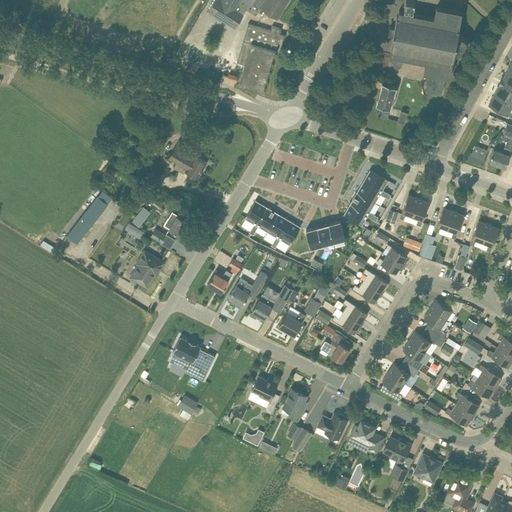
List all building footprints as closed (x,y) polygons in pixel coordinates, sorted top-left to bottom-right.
[(214,0),(208,11),(236,28),(247,9),(256,14),(259,10),(262,12),(264,9),(277,17),(288,0),(214,0)] [(454,64),(452,64),(453,60),(454,60),(455,52),(460,52),(463,51),(464,51),(466,48),(467,47),(467,44),(467,43),(466,39),(463,37),(462,36),(458,35),(460,27),(459,27),(460,22),(461,22),(462,15),(463,15),(463,14),(461,14),(462,11),(437,6),(435,17),(412,12),(413,4),(414,4),(414,0),(404,0),(404,2),(405,2),(403,11),(399,10),(398,16),(397,15),(395,27),(390,26),(388,35),(393,36),(391,48),(392,48),(391,54),(394,54),(394,62),(394,64),(395,65),(396,66),(397,66),(398,66),(399,66),(400,65),(401,65),(401,64),(402,64),(404,56),(426,61),(424,71),(428,72),(426,90),(441,93),(446,75),(450,76),(450,73),(452,73),(452,72),(451,72),(453,65),(454,65),(454,64)] [(244,64),(239,83),(264,91),(265,87),(264,87),(274,52),(275,53),(276,50),(280,51),(285,34),(279,32),(280,28),(281,28),(272,25),(272,26),(271,30),(248,23),(237,61),(244,64)] [(511,72),(507,70),(501,82),(511,87),(511,72)] [(387,118),(390,108),(397,86),(382,82),(376,104),(384,106),(382,115),(381,115),(381,116),(387,118)] [(511,87),(501,82),(495,93),(511,102),(511,87)] [(508,115),(511,117),(511,102),(495,93),(488,105),(507,115),(508,115)] [(401,110),(401,111),(398,121),(404,123),(408,112),(401,110)] [(511,124),(507,122),(504,131),(505,132),(503,138),(507,140),(505,146),(505,145),(503,151),(494,148),(491,156),(489,160),(506,166),(511,154),(509,154),(511,148),(511,145),(511,124)] [(156,140),(162,130),(155,126),(149,136),(156,140)] [(187,168),(185,170),(197,177),(207,161),(195,154),(199,149),(188,142),(187,141),(187,142),(180,138),(168,157),(187,168)] [(148,153),(141,148),(134,158),(142,163),(148,153)] [(476,154),(474,161),(482,164),(484,157),(476,154)] [(363,180),(382,191),(383,189),(389,179),(370,169),(363,180)] [(357,191),(375,202),(381,193),(385,195),(387,191),(383,189),(382,191),(363,180),(357,191)] [(103,190),(99,196),(108,203),(112,197),(103,190)] [(71,209),(79,201),(71,191),(62,199),(71,209)] [(357,191),(350,202),(369,213),(370,211),(375,202),(357,191)] [(413,215),(417,202),(419,197),(409,193),(402,211),(400,217),(404,219),(407,213),(413,215)] [(108,203),(99,196),(98,195),(67,235),(78,243),(108,203)] [(419,197),(417,202),(413,215),(419,217),(416,223),(421,225),(423,218),(423,219),(430,201),(419,197)] [(256,199),(245,218),(254,223),(252,227),(256,230),(259,226),(256,224),(267,206),(256,199)] [(344,214),(362,224),(368,215),(372,218),(374,213),(370,211),(369,213),(350,202),(350,203),(344,214)] [(267,206),(256,224),(259,226),(267,231),(278,212),(267,206)] [(442,225),(448,228),(454,210),(444,206),(437,224),(435,230),(439,232),(442,225)] [(139,226),(150,211),(143,207),(133,221),(139,226)] [(386,221),(394,224),(398,212),(390,209),(386,221)] [(458,231),(464,214),(454,210),(448,228),(454,230),(451,236),(456,238),(458,231)] [(168,218),(164,225),(181,235),(188,222),(178,216),(178,215),(172,211),(168,218)] [(278,212),(267,231),(276,236),(274,240),(278,243),(281,239),(278,237),(289,219),(279,213),(278,212)] [(289,219),(278,237),(290,244),(301,226),(289,219)] [(477,238),(483,240),(489,223),(479,219),(472,237),(470,243),(474,244),(477,238)] [(329,223),(334,241),(345,238),(340,220),(329,223),(329,222),(329,223)] [(131,232),(135,226),(134,225),(129,222),(125,228),(130,231),(131,232)] [(318,226),(323,244),(334,241),(329,223),(318,226)] [(489,243),(486,249),(491,250),(493,244),(499,227),(489,223),(483,240),(489,243)] [(306,229),(312,247),(323,244),(318,226),(317,226),(306,229)] [(166,235),(156,228),(151,235),(162,241),(166,235)] [(376,237),(387,243),(389,238),(378,232),(376,237)] [(431,258),(436,244),(432,243),(435,236),(427,233),(419,254),(431,258)] [(418,250),(421,242),(407,236),(404,245),(418,250)] [(386,254),(404,265),(406,262),(404,260),(407,255),(392,245),(392,246),(389,243),(386,247),(390,249),(386,254)] [(139,264),(136,268),(131,276),(147,286),(157,269),(159,270),(164,262),(144,249),(136,262),(139,264)] [(364,266),(367,261),(352,252),(349,257),(364,266)] [(236,285),(236,284),(229,296),(242,304),(246,296),(254,301),(258,293),(261,287),(279,258),(272,254),(253,285),(247,281),(241,277),(236,285)] [(235,259),(241,262),(244,257),(238,254),(235,259)] [(402,269),(404,265),(386,254),(383,259),(380,257),(377,260),(381,263),(396,273),(399,268),(402,269)] [(442,263),(444,256),(438,254),(435,260),(442,263)] [(462,268),(466,257),(460,255),(456,266),(462,268)] [(231,269),(236,273),(242,263),(241,262),(235,259),(233,258),(229,264),(233,266),(231,269)] [(484,277),(487,268),(481,265),(477,275),(484,277)] [(367,274),(363,280),(383,293),(385,289),(383,289),(388,282),(366,267),(363,271),(367,274)] [(222,292),(229,280),(233,273),(226,269),(224,273),(216,268),(207,284),(222,292)] [(340,285),(343,280),(339,277),(335,282),(340,285)] [(314,297),(312,296),(305,309),(314,315),(321,301),(333,281),(330,279),(327,285),(325,284),(320,292),(317,290),(314,297)] [(383,293),(363,280),(359,286),(355,283),(352,288),(375,302),(379,295),(380,296),(383,293)] [(262,293),(259,298),(253,310),(265,317),(272,306),(273,307),(276,301),(283,305),(290,294),(294,288),(285,283),(275,300),(262,293)] [(330,288),(334,290),(344,297),(347,292),(336,285),(333,283),(330,288)] [(430,308),(447,319),(453,310),(456,312),(460,301),(447,296),(444,304),(436,299),(430,308)] [(343,311),(357,320),(362,323),(365,320),(363,319),(368,312),(346,298),(343,302),(347,305),(343,311)] [(306,314),(290,305),(279,325),(295,334),(306,314)] [(362,323),(357,320),(343,311),(337,307),(333,313),(335,314),(332,318),(354,333),(359,326),(360,327),(362,323)] [(443,330),(440,328),(447,319),(430,308),(424,317),(430,321),(425,328),(442,339),(446,333),(443,331),(443,330)] [(331,317),(320,310),(316,316),(327,323),(331,317)] [(479,319),(473,330),(479,333),(485,323),(479,319)] [(336,330),(326,323),(322,330),(332,336),(336,330)] [(470,332),(473,328),(464,323),(462,327),(470,332)] [(415,331),(409,340),(426,351),(431,354),(438,344),(441,346),(445,341),(442,339),(425,328),(421,334),(415,331)] [(500,333),(497,337),(501,340),(498,346),(511,354),(511,340),(504,335),(504,336),(500,333)] [(175,351),(171,360),(173,361),(187,368),(185,370),(204,380),(216,355),(200,348),(201,346),(180,336),(173,350),(175,351)] [(457,343),(448,337),(445,341),(455,347),(457,343)] [(465,344),(479,353),(483,346),(469,337),(465,344)] [(329,344),(335,348),(331,354),(342,361),(350,348),(340,341),(339,342),(332,338),(329,344)] [(403,349),(407,352),(408,352),(404,359),(419,369),(422,363),(423,362),(423,361),(428,353),(425,351),(426,351),(409,340),(403,349)] [(441,350),(450,355),(454,348),(445,343),(441,350)] [(508,367),(511,361),(511,354),(498,346),(494,352),(490,349),(487,353),(491,356),(508,367)] [(458,362),(462,356),(457,353),(453,359),(458,362)] [(394,362),(388,372),(405,382),(411,373),(414,375),(419,369),(404,359),(399,366),(394,362)] [(430,366),(426,363),(423,362),(419,369),(426,373),(430,366)] [(452,375),(457,367),(451,363),(446,371),(452,375)] [(478,376),(496,387),(502,377),(485,366),(481,363),(478,367),(482,370),(478,376)] [(448,366),(445,364),(435,379),(438,381),(448,366)] [(382,381),(386,384),(387,384),(383,391),(399,399),(402,394),(399,392),(405,382),(388,372),(382,381)] [(259,395),(270,400),(278,383),(272,379),(271,381),(258,375),(252,389),(260,393),(259,395)] [(489,397),(496,387),(478,376),(475,382),(470,379),(468,383),(472,386),(489,397)] [(432,388),(437,381),(432,378),(428,385),(432,388)] [(293,387),(290,392),(283,406),(294,412),(292,416),(290,415),(290,416),(298,420),(306,404),(303,402),(307,394),(293,387)] [(456,404),(473,415),(480,404),(463,393),(458,391),(455,395),(460,398),(456,404)] [(194,407),(182,400),(179,405),(191,413),(194,407)] [(429,400),(425,407),(437,414),(441,408),(429,400)] [(268,403),(265,410),(271,413),(275,407),(268,403)] [(467,425),(473,415),(456,404),(452,409),(448,407),(445,411),(450,414),(449,414),(467,425)] [(188,419),(191,414),(183,409),(180,415),(188,419)] [(323,414),(318,425),(326,429),(325,432),(339,438),(348,419),(345,418),(344,415),(340,413),(338,414),(334,413),(331,419),(323,414)] [(361,419),(359,423),(358,425),(356,424),(351,432),(361,437),(360,440),(370,444),(368,448),(376,452),(382,440),(371,435),(376,426),(361,419)] [(295,422),(288,434),(294,438),(301,426),(295,422)] [(296,439),(295,439),(292,445),(300,451),(311,432),(301,426),(294,438),(296,439)] [(251,436),(249,440),(258,444),(262,436),(258,434),(251,436)] [(390,455),(403,461),(411,443),(399,437),(398,439),(391,436),(384,450),(391,453),(390,455)] [(260,446),(267,450),(270,444),(263,440),(260,446)] [(423,453),(414,472),(426,477),(428,474),(435,477),(442,462),(433,457),(432,459),(424,455),(425,453),(423,453)] [(396,463),(391,474),(402,479),(408,469),(396,463)] [(453,479),(447,492),(457,497),(453,505),(466,511),(468,511),(474,502),(466,498),(468,494),(466,493),(472,481),(458,474),(455,480),(453,479)] [(336,483),(346,488),(349,482),(341,478),(339,477),(336,483)] [(511,511),(511,500),(510,500),(509,501),(508,502),(501,499),(503,495),(495,492),(486,511),(511,511)]
